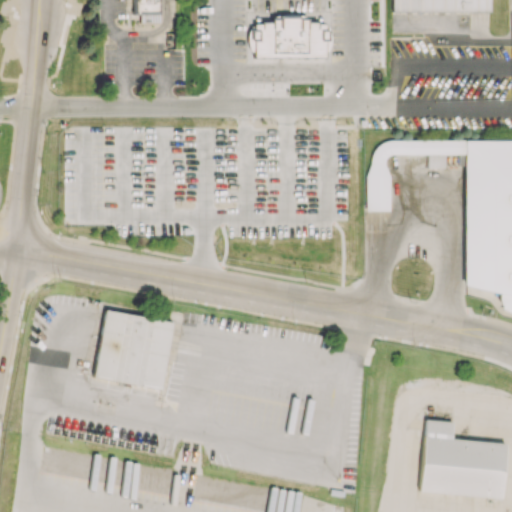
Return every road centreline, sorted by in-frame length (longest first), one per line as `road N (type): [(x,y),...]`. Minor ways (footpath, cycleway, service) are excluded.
road 1 (tertiary): [(511,349),(197,283)]
road 2 (tertiary): [(43,0),(18,248)]
road 3 (tertiary): [(197,283),(18,248)]
